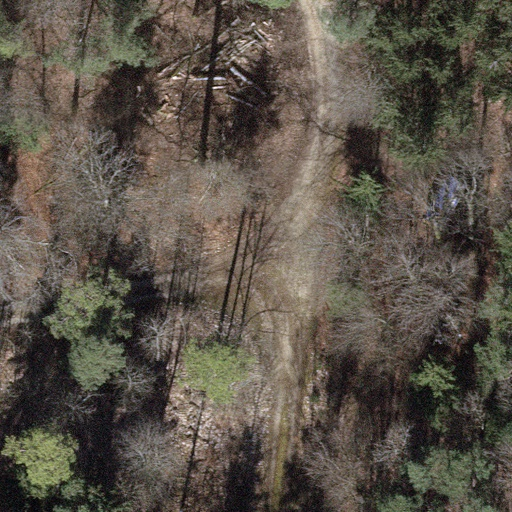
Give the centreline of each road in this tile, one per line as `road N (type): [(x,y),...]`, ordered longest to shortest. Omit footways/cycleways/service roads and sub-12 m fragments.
road 1 (track): [(273,511),(311,197),(343,47),(317,0)]
road 2 (track): [(0,318),(82,300),(302,276)]
road 3 (track): [(311,197),(420,161),(482,128),(511,97)]
